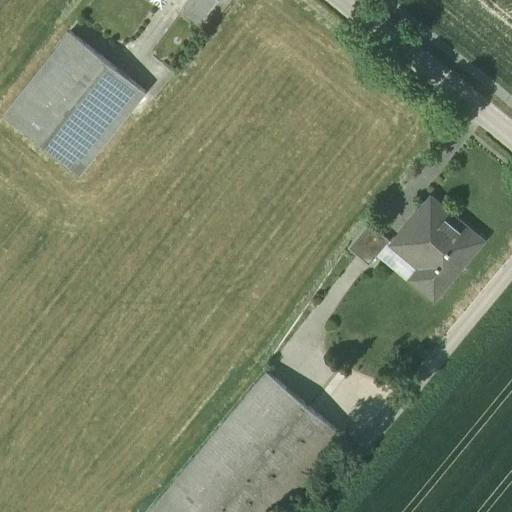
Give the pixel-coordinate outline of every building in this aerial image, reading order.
[(217,0),(185,0),(179,8),(199,24),(217,0)] [(145,90),(70,30),(4,113),(79,173),(145,90)] [(480,239),(438,204),(418,228),(410,222),(397,238),(424,262),(412,276),(433,294),(480,239)] [(389,238),(369,221),(348,245),(368,262),(389,238)] [(265,368),(145,511),(274,511),(342,431),(265,368)]
